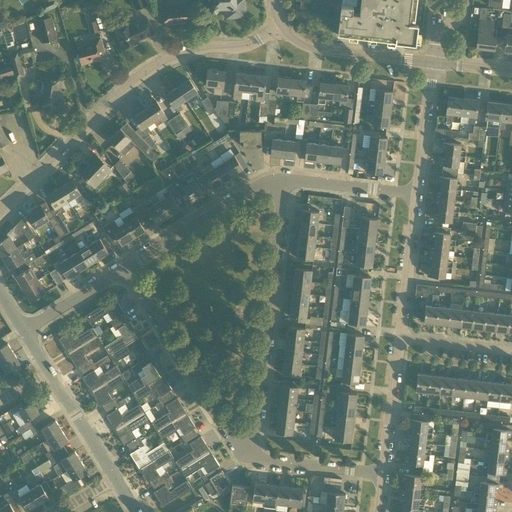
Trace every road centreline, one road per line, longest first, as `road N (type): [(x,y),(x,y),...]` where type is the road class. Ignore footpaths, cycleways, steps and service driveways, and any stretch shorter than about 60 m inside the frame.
road 1 (residential): [(0,213),(143,72),(204,45),(258,40),(280,25)]
road 2 (residential): [(250,458),(283,179)]
road 3 (residential): [(250,458),(237,450),(124,268)]
road 4 (residential): [(124,268),(248,191),(283,179)]
road 5 (tertiary): [(432,62),(309,47),(280,25)]
road 6 (residential): [(399,338),(417,194)]
road 7 (residential): [(383,474),(399,338)]
road 8 (residential): [(283,179),(417,194)]
road 9 (residential): [(383,474),(250,458)]
road 10 (residential): [(417,194),(432,62)]
road 11 (residential): [(114,478),(47,371)]
